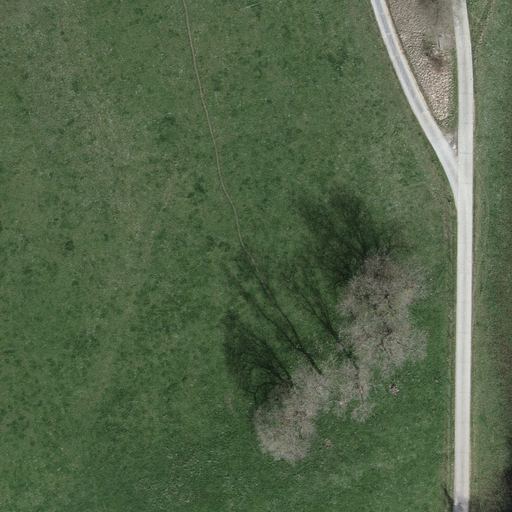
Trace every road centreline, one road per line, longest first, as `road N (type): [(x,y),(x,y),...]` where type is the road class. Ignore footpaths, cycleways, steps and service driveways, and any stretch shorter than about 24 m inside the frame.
road 1 (unclassified): [(459,187),(461,511)]
road 2 (unclassified): [(377,0),(411,101),(459,187)]
road 3 (unclassified): [(459,187),(462,67),(453,0)]
